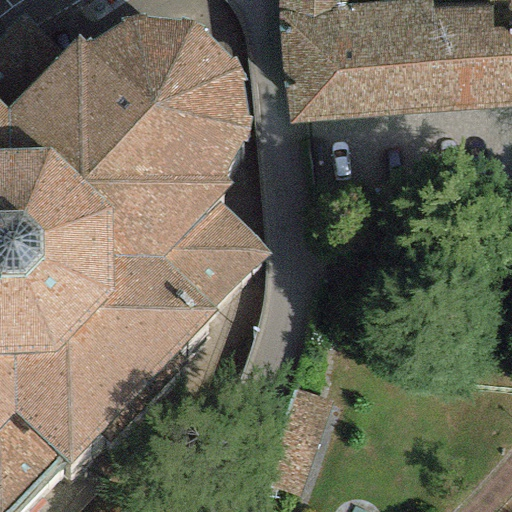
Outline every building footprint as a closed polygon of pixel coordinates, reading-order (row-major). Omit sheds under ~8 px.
[(346,0),(276,0),(276,9),(311,16),(346,5),(346,0)] [(311,16),(276,9),(287,121),(511,108),(511,25),(490,26),(490,14),(490,9),(431,7),(429,0),(408,0),(346,5),(311,16)] [(511,0),(429,0),(431,7),(490,9),(490,14),(490,26),(511,25),(511,0)] [(0,511),(18,511),(63,461),(66,466),(217,310),(212,305),(270,255),(223,206),(215,202),(232,184),(225,178),(247,136),(246,81),(231,53),(190,20),(140,15),(120,19),(119,25),(85,44),(78,35),(5,110),(0,105),(0,511)] [(327,405),(296,395),(267,489),(298,499),(327,405)]
